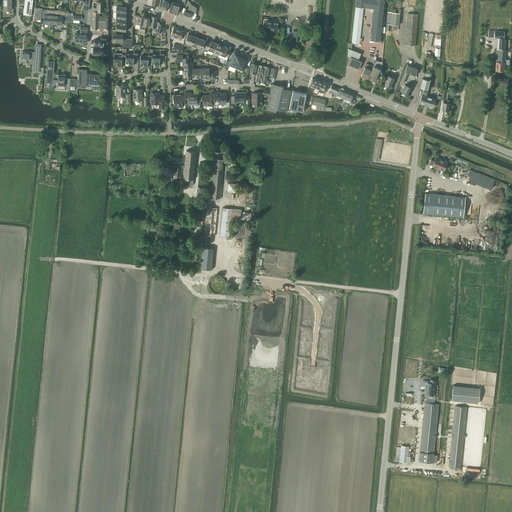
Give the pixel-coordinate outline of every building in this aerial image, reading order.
[(3,0),(4,9),(5,9),(6,11),(7,11),(8,11),(9,11),(10,9),(11,9),(11,0),(3,0)] [(24,0),(25,1),(23,14),(27,14),(27,13),(31,14),(30,15),(31,15),(32,7),(33,1),(32,1),(32,0),(26,0),(27,0),(26,0),(24,0)] [(355,0),(355,6),(365,7),(366,3),(374,4),(373,8),(370,40),(380,41),(384,0),(355,0)] [(93,12),(93,17),(95,17),(95,16),(99,16),(99,12),(104,12),(104,2),(97,2),(97,8),(93,7),(93,12)] [(183,12),(182,16),(188,19),(189,18),(191,12),(195,13),(196,8),(193,5),(192,5),(191,8),(190,8),(189,8),(188,8),(188,10),(185,8),(183,12)] [(35,7),(32,7),(31,15),(34,15),(33,19),(41,20),(42,8),(35,7)] [(355,7),(351,43),(352,43),(359,44),(363,8),(355,7)] [(45,24),(53,25),(54,10),(48,10),(42,9),(41,20),(45,20),(45,24)] [(54,10),(53,25),(61,26),(61,22),(61,20),(65,21),(65,14),(65,12),(65,11),(54,10),(54,9),(54,10)] [(388,12),(387,24),(394,25),(399,25),(399,13),(388,12)] [(405,45),(415,46),(418,14),(407,13),(405,45)] [(139,34),(142,34),(144,17),(144,16),(137,15),(136,15),(135,15),(133,23),(134,23),(140,24),(139,34)] [(92,29),(98,29),(98,30),(106,31),(108,31),(108,18),(99,18),(99,16),(95,16),(95,17),(93,17),(92,29)] [(156,27),(155,31),(161,32),(162,24),(159,24),(160,22),(156,22),(157,17),(152,16),(150,27),(156,27)] [(144,17),(142,34),(145,35),(146,26),(149,26),(150,18),(144,17)] [(266,21),(265,29),(277,30),(278,26),(278,22),(266,21)] [(170,35),(180,39),(183,31),(173,27),(170,35)] [(292,43),(301,44),(302,31),(293,30),(292,43)] [(495,71),(504,71),(504,64),(508,65),(509,60),(505,60),(505,50),(504,50),(505,38),(503,38),(503,31),(494,31),(489,31),(488,37),(498,38),(497,49),(496,49),(495,62),(496,62),(495,71)] [(87,42),(87,33),(75,32),(75,41),(87,42)] [(185,42),(190,45),(194,36),(188,34),(185,42)] [(190,45),(196,47),(199,38),(194,36),(190,45)] [(94,40),(93,45),(97,45),(98,45),(98,47),(103,47),(104,41),(104,40),(106,41),(106,37),(100,37),(100,40),(94,40)] [(203,48),(205,49),(208,42),(205,41),(199,38),(196,47),(202,49),(203,48)] [(208,50),(213,52),(217,43),(211,41),(210,43),(208,42),(205,49),(208,50)] [(213,52),(219,54),(222,45),(217,43),(213,52)] [(350,57),(347,65),(358,70),(361,62),(361,61),(358,60),(361,53),(352,50),(352,43),(351,43),(349,43),(348,48),(347,56),(350,57)] [(219,54),(218,57),(227,60),(228,57),(230,51),(227,50),(228,48),(222,45),(219,54)] [(103,49),(93,48),(93,53),(97,54),(97,56),(102,56),(103,49)] [(125,60),(126,53),(127,48),(123,48),(122,53),(116,52),(116,55),(114,55),(113,64),(116,65),(116,67),(121,67),(122,59),(125,60)] [(151,60),(152,54),(152,53),(153,49),(149,49),(148,53),(148,56),(140,55),(140,65),(143,65),(143,67),(147,68),(148,59),(151,60)] [(151,60),(151,63),(154,63),(154,65),(159,66),(160,58),(163,58),(164,51),(164,50),(160,49),(160,51),(160,54),(152,54),(151,60)] [(22,51),(21,62),(22,62),(26,62),(26,59),(33,59),(33,60),(34,60),(34,68),(33,71),(39,72),(39,74),(43,74),(43,68),(40,67),(41,50),(35,50),(35,52),(34,52),(31,52),(30,52),(29,52),(23,51),(22,51)] [(134,54),(126,53),(125,60),(125,63),(129,63),(128,65),(133,66),(134,58),(136,58),(137,58),(138,51),(136,51),(134,51),(134,54)] [(228,61),(225,67),(228,68),(227,69),(234,72),(236,68),(241,56),(238,55),(238,54),(234,52),(230,62),(229,62),(228,61)] [(241,56),(236,68),(240,69),(240,68),(244,69),(248,58),(244,56),(244,57),(241,56)] [(182,70),(192,70),(192,69),(192,61),(187,61),(187,58),(183,58),(176,58),(176,62),(182,62),(182,66),(184,66),(184,70),(182,70)] [(373,66),(368,79),(375,82),(378,73),(381,74),(382,74),(382,65),(382,62),(381,62),(376,60),(373,66)] [(54,61),(48,61),(46,82),(52,83),(52,82),(56,82),(56,89),(69,90),(70,78),(65,78),(65,75),(53,74),(54,61)] [(361,76),(368,79),(373,66),(366,63),(361,76)] [(407,64),(404,72),(408,73),(414,76),(418,68),(407,64)] [(192,69),(192,70),(192,76),(196,76),(196,78),(201,78),(201,76),(201,68),(192,69)] [(209,68),(201,68),(201,76),(205,76),(205,78),(209,78),(209,77),(215,77),(215,74),(209,74),(209,71),(209,68)] [(70,78),(69,90),(74,90),(74,86),(75,86),(77,86),(86,87),(86,85),(93,85),(93,87),(99,87),(100,75),(86,74),(87,70),(78,69),(78,79),(76,79),(70,78)] [(192,70),(182,70),(182,79),(186,79),(186,80),(191,80),(191,78),(192,78),(192,76),(192,70)] [(384,86),(390,88),(394,79),(388,76),(384,86)] [(313,77),(310,85),(315,87),(318,80),(313,77)] [(419,103),(423,104),(426,96),(428,91),(430,80),(422,78),(420,88),(424,89),(419,103)] [(318,80),(315,87),(317,88),(319,89),(318,92),(324,93),(328,84),(320,81),(318,80)] [(282,88),(283,86),(272,83),(266,109),(276,111),(276,108),(287,111),(287,108),(291,90),(282,88)] [(123,104),(130,104),(130,94),(125,94),(124,85),(116,86),(116,96),(122,96),(122,103),(123,104)] [(329,92),(341,97),(344,90),(344,88),(341,88),(340,88),(339,88),(332,85),(331,85),(329,92)] [(405,85),(401,92),(408,95),(411,87),(409,87),(406,85),(405,85)] [(133,89),(133,100),(136,100),(139,100),(139,104),(143,104),(143,105),(147,105),(147,97),(144,97),(142,97),(142,89),(136,89),(133,89)] [(292,90),(289,108),(297,110),(298,105),(304,107),(306,93),(301,92),(297,91),(292,90)] [(344,90),(341,97),(350,101),(349,103),(353,105),(355,101),(353,100),(355,94),(344,90)] [(185,92),(185,95),(185,100),(185,104),(185,105),(197,104),(200,104),(200,100),(197,100),(197,93),(190,93),(190,92),(185,92)] [(214,92),(214,93),(214,101),(215,101),(215,102),(215,104),(229,104),(229,100),(226,100),(226,93),(220,93),(220,92),(214,92)] [(231,96),(231,104),(234,104),(234,102),(246,101),(246,92),(234,93),(234,96),(231,96)] [(159,95),(159,93),(150,93),(150,103),(159,103),(159,108),(164,107),(164,95),(159,95)] [(214,101),(214,93),(209,94),(209,95),(203,95),(203,105),(211,105),(211,102),(215,102),(215,101),(214,101)] [(252,93),(252,104),(256,104),(256,105),(257,105),(258,106),(259,107),(260,107),(261,106),(261,105),(262,105),(261,93),(252,93)] [(185,104),(185,100),(185,95),(180,95),(172,95),(172,103),(173,103),(173,107),(182,107),(182,104),(185,104)] [(426,96),(423,104),(430,106),(430,107),(432,107),(433,107),(436,99),(426,96)] [(312,105),(324,107),(326,99),(314,97),(312,105)] [(183,177),(183,179),(189,179),(193,180),(193,179),(193,177),(194,168),(195,162),(195,156),(196,151),(192,151),(190,151),(186,150),(185,160),(185,161),(185,165),(184,168),(183,177)] [(428,165),(435,168),(440,170),(443,171),(444,170),(447,162),(447,161),(447,160),(445,159),(444,160),(436,157),(434,161),(430,159),(428,165)] [(222,172),(223,159),(215,158),(213,172),(211,198),(220,199),(222,172)] [(60,160),(51,159),(50,163),(49,169),(59,170),(60,160)] [(175,167),(173,178),(174,178),(174,175),(180,176),(180,179),(181,167),(184,168),(185,165),(181,165),(182,162),(175,161),(175,163),(175,167)] [(236,192),(236,184),(228,183),(228,184),(227,192),(228,192),(235,193),(236,192)] [(423,213),(463,217),(465,197),(425,193),(423,213)] [(205,235),(215,236),(217,208),(207,207),(205,235)] [(220,236),(230,237),(232,217),(240,218),(241,210),(223,208),(220,236)] [(241,220),(251,221),(251,213),(241,212),(241,220)] [(203,221),(200,221),(195,220),(193,234),(192,244),(203,245),(201,269),(212,270),(214,249),(207,248),(208,236),(201,235),(203,221)] [(226,285),(226,283),(226,282),(225,281),(224,279),(223,278),(221,278),(220,277),(218,277),(217,278),(216,278),(214,279),(213,280),(212,281),(212,282),(211,284),(211,285),(211,286),(212,288),(213,289),(214,290),(215,291),(216,292),(218,292),(219,292),(220,292),(222,292),(223,291),(224,290),(225,289),(226,288),(226,286),(226,285)] [(425,395),(433,396),(434,387),(436,387),(436,381),(430,380),(430,383),(428,383),(427,390),(426,390),(425,395)] [(451,401),(478,403),(480,388),(453,386),(451,401)] [(424,405),(419,461),(433,462),(433,455),(439,405),(425,403),(424,405)] [(452,467),(452,470),(455,470),(455,467),(460,468),(466,407),(455,406),(449,467),(452,467)] [(397,447),(395,461),(410,463),(411,457),(408,456),(409,446),(401,446),(401,448),(397,447)]
